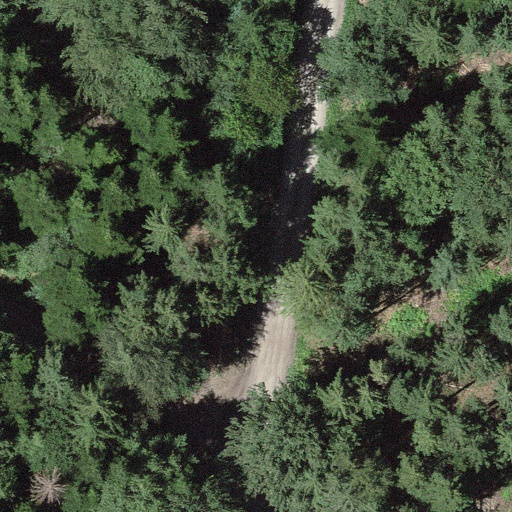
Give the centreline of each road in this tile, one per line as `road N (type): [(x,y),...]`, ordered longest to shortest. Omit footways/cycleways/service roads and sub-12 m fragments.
road 1 (track): [(263,511),(334,0)]
road 2 (track): [(0,333),(265,497)]
